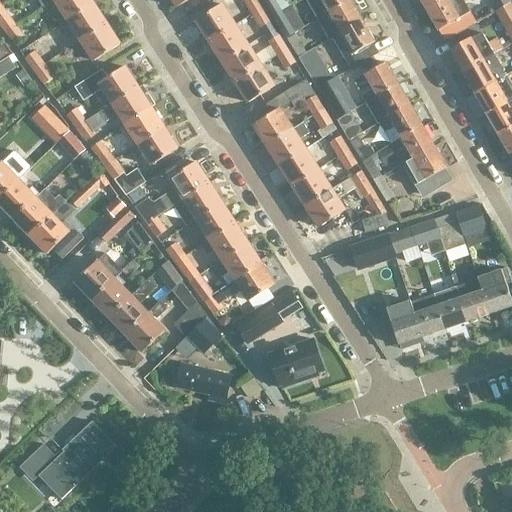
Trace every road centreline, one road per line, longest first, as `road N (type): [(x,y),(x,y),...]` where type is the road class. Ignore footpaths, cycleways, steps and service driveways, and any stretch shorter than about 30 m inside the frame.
road 1 (residential): [(388,399),(136,0)]
road 2 (residential): [(0,260),(206,473)]
road 3 (residential): [(389,0),(408,49),(511,229)]
road 4 (residential): [(206,473),(251,444),(388,399)]
road 5 (residential): [(388,399),(511,357)]
